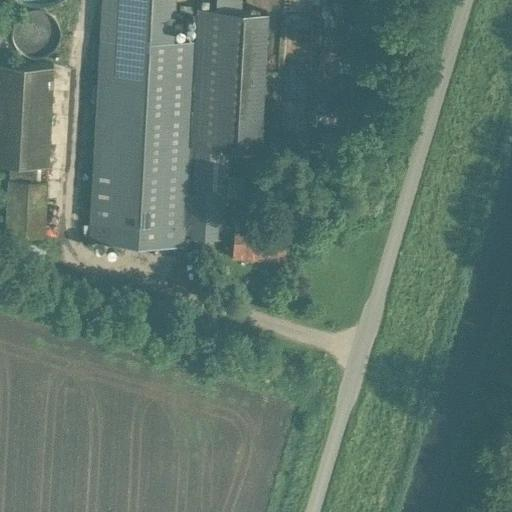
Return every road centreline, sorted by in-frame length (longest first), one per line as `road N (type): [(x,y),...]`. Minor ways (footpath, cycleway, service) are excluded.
road 1 (unclassified): [(311,511),(465,0)]
road 2 (track): [(458,511),(511,335)]
